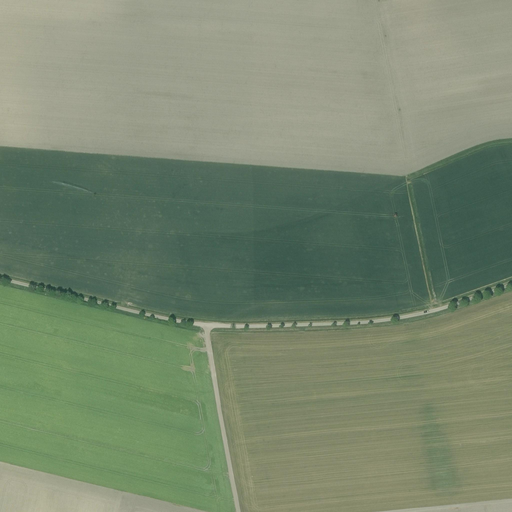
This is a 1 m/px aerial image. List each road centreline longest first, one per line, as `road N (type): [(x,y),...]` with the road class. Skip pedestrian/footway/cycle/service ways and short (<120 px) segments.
road 1 (unclassified): [(0,279),(229,326),(386,320),(511,284)]
road 2 (track): [(237,511),(205,325)]
road 3 (unclassified): [(392,511),(511,500)]
